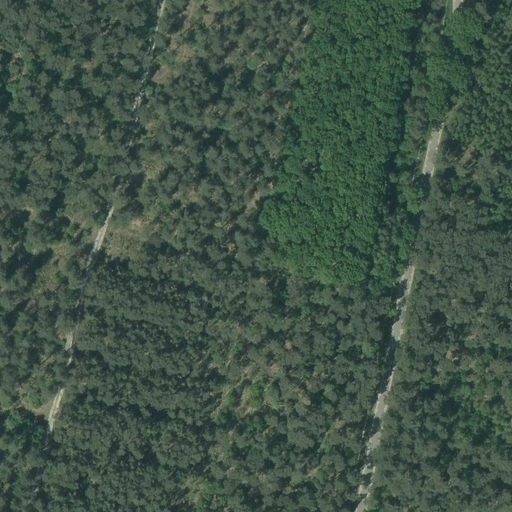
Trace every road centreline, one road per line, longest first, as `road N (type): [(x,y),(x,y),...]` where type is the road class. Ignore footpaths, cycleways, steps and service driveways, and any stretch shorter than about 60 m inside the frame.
road 1 (track): [(24,511),(154,0)]
road 2 (track): [(313,0),(195,511)]
road 3 (unclassified): [(357,511),(455,0)]
